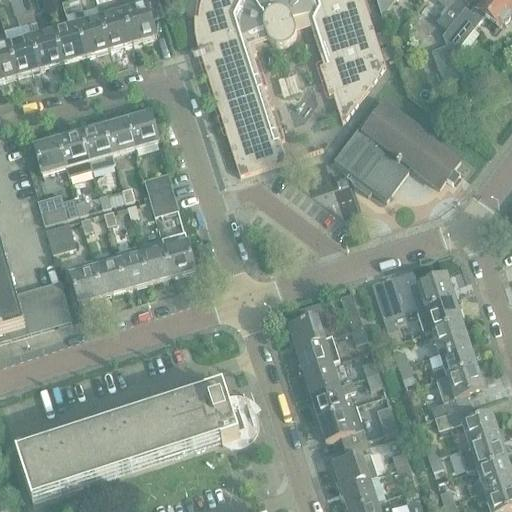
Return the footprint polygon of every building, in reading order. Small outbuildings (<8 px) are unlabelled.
[(19,0),(10,3),(15,20),(16,19),(23,17),(24,17),(20,2),(19,0)] [(28,0),(26,0),(20,2),(24,17),(33,15),(28,0)] [(96,10),(99,22),(100,22),(110,55),(132,49),(123,16),(123,15),(120,3),(119,3),(118,0),(109,0),(111,5),(96,10)] [(146,9),(123,15),(123,16),(132,49),(155,42),(150,25),(163,21),(157,0),(144,0),(143,0),(146,9)] [(194,36),(197,52),(190,55),(191,56),(198,54),(239,181),(287,166),(287,165),(286,165),(280,145),(284,144),(280,131),(276,132),(270,112),(273,111),(273,110),(269,111),(263,92),(267,90),(262,77),(259,78),(252,59),(256,58),(252,45),(266,40),(270,46),(275,49),(282,50),(288,48),(293,43),(295,37),(294,30),(308,26),(322,69),(318,70),(328,99),(332,98),(341,128),(385,71),(362,0),(358,0),(357,0),(202,0),(200,7),(198,21),(194,20),(194,36)] [(396,0),(379,0),(377,4),(382,20),(396,0)] [(440,0),(432,12),(441,19),(436,25),(447,33),(464,12),(473,0),(440,0)] [(511,0),(486,0),(472,18),(464,12),(447,33),(442,39),(451,61),(458,51),(473,33),(483,21),(498,32),(502,27),(503,28),(509,25),(510,19),(509,18),(511,14),(511,0)] [(71,4),(69,4),(73,17),(83,13),(80,1),(79,2),(71,4)] [(65,19),(73,17),(69,4),(62,7),(65,19)] [(24,17),(23,17),(27,29),(37,26),(34,14),(33,15),(24,17)] [(20,31),(27,29),(23,17),(16,19),(20,31)] [(100,22),(99,22),(76,28),(86,62),(110,55),(100,22)] [(76,28),(54,35),(64,68),(86,62),(76,28)] [(473,33),(458,51),(464,56),(479,37),(473,33)] [(54,35),(30,42),(40,75),(64,68),(54,35)] [(30,42),(7,48),(17,82),(40,75),(30,42)] [(0,86),(17,82),(7,48),(0,50),(0,86)] [(442,87),(457,81),(445,48),(429,54),(442,87)] [(334,166),(352,180),(348,186),(369,201),(373,196),(385,205),(407,176),(406,175),(409,171),(438,193),(445,183),(452,188),(460,177),(453,172),(459,165),(383,107),(363,134),(360,131),(334,166)] [(150,118),(127,125),(135,154),(158,147),(150,118)] [(127,125),(103,131),(112,160),(135,154),(127,125)] [(114,169),(112,160),(103,131),(80,138),(91,175),(114,169)] [(68,182),(91,175),(80,138),(57,145),(65,173),(68,182)] [(42,180),(65,173),(57,145),(34,151),(42,180)] [(144,185),(147,197),(170,190),(167,179),(144,185)] [(147,197),(150,209),(174,202),(170,190),(147,197)] [(132,192),(123,195),(126,207),(135,205),(132,192)] [(108,199),(99,201),(103,214),(112,211),(108,199)] [(37,207),(40,219),(63,212),(60,200),(37,207)] [(177,215),(174,202),(150,209),(154,222),(177,215)] [(85,205),(76,208),(80,221),(89,218),(85,205)] [(137,209),(127,212),(131,224),(140,222),(137,209)] [(67,224),(63,212),(40,219),(44,231),(67,224)] [(113,216),(104,218),(108,231),(117,228),(113,216)] [(90,222),(81,225),(85,238),(94,235),(90,222)] [(45,235),(48,247),(71,241),(68,229),(45,235)] [(184,238),(161,245),(171,282),(195,276),(184,238)] [(75,254),(71,241),(48,247),(52,260),(75,254)] [(0,347),(71,327),(59,288),(16,300),(0,244),(0,347)] [(161,245),(138,251),(149,289),(171,282),(161,245)] [(138,251),(115,258),(125,295),(149,289),(138,251)] [(115,258),(91,265),(102,302),(125,295),(115,258)] [(78,309),(102,302),(91,265),(68,271),(78,309)] [(417,315),(424,312),(453,302),(446,279),(409,291),(417,315)] [(372,291),(383,325),(393,322),(391,313),(382,288),(372,291)] [(294,355),(331,343),(350,336),(362,332),(351,298),(339,302),(347,327),(328,334),(320,308),(298,315),(302,326),(286,331),(294,355)] [(424,312),(432,336),(461,326),(453,302),(424,312)] [(399,310),(391,313),(393,322),(402,319),(399,310)] [(398,335),(393,322),(383,325),(388,338),(398,335)] [(432,336),(439,358),(468,348),(461,326),(432,336)] [(367,346),(362,332),(350,336),(354,350),(367,346)] [(339,365),(331,343),(294,355),(302,377),(330,368),(339,365)] [(439,358),(446,381),(476,371),(468,348),(439,358)] [(394,359),(398,371),(409,367),(405,355),(394,359)] [(361,369),(366,382),(377,378),(373,365),(361,369)] [(413,379),(409,367),(398,371),(402,383),(413,379)] [(302,377),(309,400),(338,391),(330,368),(302,377)] [(440,398),(448,420),(470,412),(467,401),(484,395),(476,371),(446,381),(451,394),(440,398)] [(381,391),(377,378),(366,382),(370,395),(381,391)] [(309,400),(317,423),(345,414),(341,400),(354,396),(351,386),(338,391),(309,400)] [(220,443),(222,449),(240,443),(238,436),(244,434),(252,438),(255,431),(251,419),(243,413),(235,411),(230,412),(224,392),(205,398),(207,404),(21,465),(19,459),(16,460),(32,511),(35,510),(33,503),(220,443)] [(420,401),(409,404),(414,418),(424,414),(420,401)] [(387,411),(376,415),(380,428),(392,424),(387,411)] [(491,418),(474,424),(470,412),(448,420),(451,431),(462,428),(469,451),(499,442),(491,418)] [(352,436),(345,414),(317,423),(324,446),(339,441),(343,453),(366,446),(361,433),(352,436)] [(469,451),(476,474),(506,464),(499,442),(469,451)] [(339,492),(367,483),(377,480),(366,446),(343,453),(347,464),(331,469),(339,492)] [(424,451),(429,465),(440,461),(436,447),(424,451)] [(391,461),(395,474),(407,470),(403,457),(391,461)] [(444,472),(440,461),(429,465),(432,476),(444,472)] [(470,501),(484,496),(511,487),(511,481),(506,464),(476,474),(480,486),(467,490),(470,501)] [(411,483),(407,470),(395,474),(399,487),(411,483)] [(339,492),(345,511),(360,511),(376,507),(367,483),(339,492)] [(511,511),(511,487),(484,496),(488,511),(511,511)] [(439,498),(443,509),(454,506),(451,494),(439,498)]
